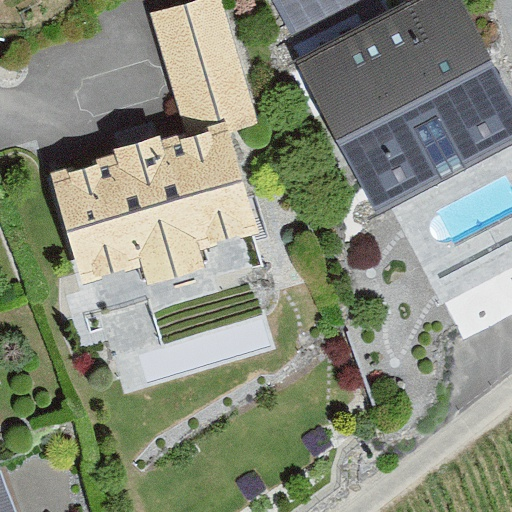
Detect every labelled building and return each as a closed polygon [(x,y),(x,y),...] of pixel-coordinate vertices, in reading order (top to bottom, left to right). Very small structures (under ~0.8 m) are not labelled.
[(183,0),(158,7),(193,124),(255,105),(223,0),(183,0)] [(283,0),(297,26),(347,0),(283,0)] [(511,85),(466,0),(420,0),(309,59),(384,200),(511,131),(511,85)] [(263,217),(233,116),(54,168),(85,270),(263,217)] [(0,511),(17,511),(0,464),(0,511)]
